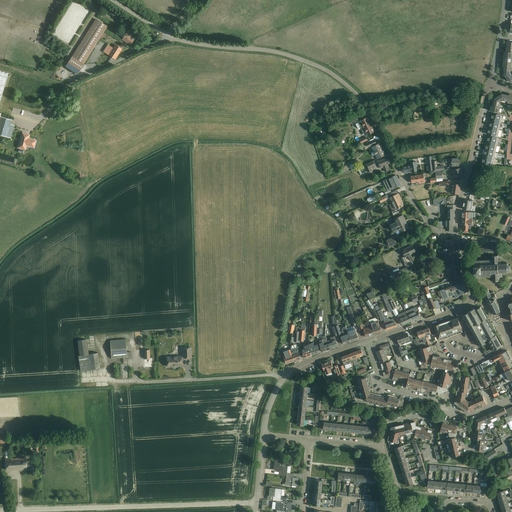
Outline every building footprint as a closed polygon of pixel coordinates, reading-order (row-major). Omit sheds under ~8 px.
[(66,66),(78,73),(83,65),(82,64),(107,26),(96,20),(72,58),(71,57),(66,66)] [(122,40),(130,45),(134,38),(126,33),(122,40)] [(113,48),(109,55),(115,59),(122,49),(115,45),(113,48)] [(0,117),(0,116),(1,113),(0,112),(0,101),(9,73),(0,70),(0,117)] [(494,99),(493,106),(499,107),(500,102),(501,101),(498,96),(494,99)] [(490,120),(501,123),(503,116),(492,113),(490,120)] [(12,120),(0,116),(0,117),(0,135),(11,138),(15,125),(11,124),(12,120)] [(359,122),(365,136),(375,131),(368,117),(359,122)] [(488,127),(499,130),(501,123),(490,120),(488,127)] [(487,134),(498,137),(499,130),(488,127),(487,134)] [(18,148),(23,149),(24,145),(29,147),(30,146),(34,148),(36,140),(26,137),(27,134),(22,133),(18,148)] [(486,143),(497,145),(499,138),(488,136),(486,143)] [(386,155),(381,143),(372,147),(373,151),(372,152),(371,153),(372,156),(374,156),(375,155),(377,159),(386,155)] [(484,150),(495,152),(497,145),(486,143),(484,150)] [(483,156),(494,159),(495,152),(484,150),(483,156)] [(492,165),(494,159),(483,156),(481,163),(492,166),(492,165)] [(378,161),(380,168),(383,167),(385,172),(388,171),(386,165),(391,163),(389,157),(378,161)] [(458,158),(453,158),(451,158),(451,159),(446,159),(446,163),(449,163),(449,166),(459,166),(458,158)] [(350,166),(352,169),(354,168),(359,166),(356,160),(352,163),(353,164),(351,165),(350,166)] [(374,161),(365,165),(369,172),(371,171),(370,168),(376,165),(374,161)] [(436,161),(432,161),(433,172),(444,170),(443,166),(437,166),(436,161)] [(402,167),(403,172),(411,171),(412,172),(418,171),(418,170),(421,170),(420,165),(417,166),(416,162),(410,163),(410,164),(410,165),(402,167)] [(461,168),(456,169),(454,169),(455,178),(462,177),(461,168)] [(419,182),(419,184),(425,183),(424,174),(411,176),(412,183),(419,182)] [(396,175),(392,177),(389,179),(391,182),(389,183),(392,189),(400,185),(396,175)] [(451,194),(459,195),(461,185),(453,184),(451,194)] [(390,205),(391,208),(392,211),(391,211),(393,215),(404,210),(403,206),(399,199),(400,198),(398,194),(391,198),(393,203),(390,205)] [(472,201),(469,200),(464,200),(462,209),(474,211),(474,209),(470,208),(470,206),(471,206),(472,201)] [(402,216),(398,218),(395,219),(396,223),(391,226),(395,235),(408,228),(402,216)] [(473,219),(462,218),(461,225),(463,225),(463,229),(463,232),(468,233),(468,229),(471,229),(471,225),(472,225),(473,219)] [(454,219),(448,219),(446,220),(446,222),(438,222),(438,228),(447,228),(447,230),(453,230),(453,219),(454,219)] [(386,240),(389,247),(397,244),(394,237),(386,240)] [(439,248),(446,246),(455,245),(454,239),(444,241),(445,243),(443,244),(443,242),(438,242),(439,248)] [(463,250),(468,252),(471,247),(476,246),(478,242),(472,240),(471,243),(469,242),(468,244),(467,243),(463,250)] [(402,251),(405,255),(405,257),(408,256),(410,260),(411,260),(411,261),(413,261),(410,255),(416,252),(412,246),(402,251)] [(477,248),(477,253),(477,254),(488,253),(488,252),(497,251),(497,246),(484,246),(484,248),(477,248)] [(483,260),(480,260),(479,260),(475,261),(475,260),(474,260),(474,261),(473,261),(475,261),(475,266),(475,267),(474,267),(474,268),(475,268),(475,273),(474,273),(474,274),(475,274),(474,274),(474,275),(475,275),(475,277),(474,277),(474,278),(475,278),(475,279),(476,278),(480,278),(481,278),(484,277),(484,278),(485,278),(485,277),(489,277),(489,278),(490,278),(490,277),(493,277),(493,281),(493,282),(494,281),(498,281),(499,282),(499,281),(499,277),(502,277),(503,277),(502,276),(502,273),(504,273),(504,272),(507,272),(507,273),(508,273),(507,272),(510,270),(511,271),(511,270),(511,266),(511,265),(510,265),(507,264),(507,263),(506,263),(506,264),(504,264),(504,263),(503,263),(503,264),(501,264),(501,263),(501,260),(499,260),(499,259),(498,260),(498,256),(498,255),(497,256),(493,256),(492,255),(492,256),(492,260),(489,260),(489,259),(488,259),(488,260),(484,260),(483,260)] [(460,268),(458,260),(449,262),(450,266),(447,267),(446,268),(446,269),(438,271),(439,274),(451,271),(451,270),(460,268)] [(394,274),(396,278),(412,272),(411,269),(408,270),(407,267),(403,269),(404,270),(394,274)] [(462,276),(460,268),(451,271),(439,274),(440,277),(453,273),(455,278),(462,276)] [(452,286),(456,284),(464,282),(462,276),(455,278),(450,280),(452,286)] [(464,282),(456,284),(452,286),(446,288),(446,289),(440,291),(442,297),(443,299),(454,295),(456,298),(469,290),(464,282)] [(432,297),(435,295),(430,285),(427,286),(432,297)] [(494,315),(499,313),(500,312),(495,301),(495,300),(495,298),(496,298),(495,294),(494,294),(493,292),(490,293),(487,289),(482,291),(483,292),(481,293),(483,297),(485,296),(494,315)] [(366,294),(370,299),(376,297),(374,291),(366,294)] [(387,296),(391,305),(393,309),(396,308),(393,300),(391,300),(389,295),(387,296)] [(377,319),(380,317),(375,308),(373,305),(370,299),(369,300),(366,302),(371,310),(376,318),(376,319),(377,319)] [(376,303),(373,305),(375,308),(380,317),(381,321),(382,321),(381,321),(384,320),(387,330),(397,327),(394,318),(394,319),(394,318),(390,320),(389,319),(388,319),(387,316),(384,317),(382,309),(381,310),(378,305),(376,303)] [(416,307),(406,311),(410,322),(421,317),(416,307)] [(484,342),(487,340),(494,337),(488,326),(489,324),(486,323),(485,320),(486,319),(480,307),(475,310),(475,308),(468,312),(468,313),(463,316),(480,347),(486,344),(484,342)] [(347,310),(353,326),(356,325),(351,309),(347,310)] [(410,322),(406,311),(398,315),(400,321),(401,321),(402,325),(410,322)] [(376,318),(369,320),(370,324),(371,327),(373,335),(382,332),(380,325),(379,325),(378,321),(377,321),(377,319),(376,319),(376,318)] [(462,332),(457,318),(434,326),(439,340),(462,332)] [(341,336),(344,344),(351,342),(347,328),(346,326),(345,326),(343,327),(341,329),(340,330),(338,325),(336,326),(334,326),(337,335),(341,334),(341,336)] [(331,340),(327,341),(330,349),(338,347),(334,336),(337,335),(334,326),(332,327),(331,327),(334,336),(330,338),(331,340)] [(347,328),(351,342),(359,339),(355,329),(354,327),(353,327),(352,327),(347,328)] [(373,335),(371,327),(363,329),(366,337),(373,335)] [(427,342),(423,330),(417,332),(420,340),(422,339),(424,343),(427,342)] [(403,343),(404,345),(411,343),(410,342),(413,341),(411,337),(409,338),(408,334),(397,337),(399,344),(403,343)] [(492,348),(486,351),(488,354),(493,351),(501,347),(495,336),(494,337),(487,340),(492,348)] [(97,353),(88,354),(86,339),(78,341),(80,356),(78,356),(81,371),(99,368),(100,368),(97,353)] [(131,357),(131,352),(126,352),(125,339),(110,341),(111,359),(131,357)] [(330,349),(327,341),(326,339),(322,340),(323,343),(320,344),(322,352),(330,349)] [(309,345),(308,345),(312,355),(320,353),(317,344),(314,345),(313,343),(308,344),(309,345)] [(388,344),(381,346),(379,347),(381,350),(376,352),(380,363),(387,360),(383,349),(389,347),(388,344)] [(312,355),(308,345),(304,346),(305,349),(302,350),(304,358),(312,355)] [(298,347),(290,349),(294,361),(302,359),(298,347)] [(383,372),(383,373),(384,377),(399,381),(400,377),(402,377),(401,381),(407,383),(406,387),(412,388),(412,390),(415,390),(415,389),(427,392),(428,388),(430,389),(429,393),(438,395),(448,391),(450,382),(446,381),(447,379),(451,380),(456,361),(442,358),(443,357),(440,356),(439,357),(432,355),(428,356),(427,354),(431,353),(429,347),(420,349),(424,363),(445,368),(445,371),(443,371),(439,385),(409,377),(410,374),(392,369),(390,362),(381,364),(382,370),(386,369),(387,371),(383,372)] [(401,347),(397,348),(400,356),(404,355),(407,354),(406,350),(402,352),(401,347)] [(183,348),(183,358),(191,358),(190,348),(183,348)] [(294,361),(290,349),(283,352),(284,355),(283,355),(286,364),(294,361)] [(144,350),(144,362),(144,367),(152,367),(152,356),(150,356),(150,350),(144,350)] [(361,350),(350,354),(355,366),(358,364),(356,359),(359,357),(359,356),(363,355),(361,350)] [(496,364),(500,361),(510,357),(507,351),(497,355),(487,360),(481,363),(483,367),(494,361),(496,364)] [(350,354),(341,357),(344,366),(345,365),(346,369),(352,367),(355,366),(350,354)] [(167,360),(167,367),(174,366),(177,365),(177,366),(181,366),(181,356),(169,357),(169,360),(167,360)] [(500,361),(505,371),(511,367),(511,360),(510,357),(500,361)] [(322,364),(324,371),(325,371),(326,375),(332,373),(330,369),(333,368),(335,374),(340,373),(337,365),(333,367),(331,361),(322,364)] [(503,377),(504,379),(511,374),(511,367),(505,371),(499,375),(501,378),(503,377)] [(455,404),(458,406),(467,413),(486,405),(483,396),(469,402),(465,399),(466,392),(467,392),(469,377),(460,376),(459,382),(463,383),(463,385),(459,385),(458,391),(456,390),(456,397),(460,398),(459,400),(455,399),(455,404)] [(498,391),(496,388),(492,390),(495,398),(500,396),(498,391)] [(370,394),(370,393),(362,396),(364,401),(382,405),(387,406),(387,404),(399,407),(405,406),(403,398),(400,398),(399,399),(397,398),(397,397),(395,396),(394,398),(389,396),(388,399),(386,398),(386,397),(383,396),(383,397),(373,395),(372,397),(370,397),(370,394)] [(504,408),(496,411),(499,416),(502,415),(506,413),(505,410),(504,408)] [(496,411),(489,414),(491,419),(496,417),(498,421),(500,419),(499,416),(496,411)] [(489,414),(484,417),(486,421),(487,424),(492,422),(491,419),(489,414)] [(387,440),(392,441),(396,442),(397,439),(398,440),(399,437),(399,435),(401,435),(402,436),(413,433),(413,432),(415,431),(414,435),(418,436),(418,437),(426,440),(426,438),(430,439),(432,430),(426,428),(425,432),(423,432),(424,428),(416,425),(415,422),(408,423),(409,427),(407,428),(406,424),(391,427),(390,431),(394,433),(393,435),(389,434),(387,440)] [(448,424),(447,424),(445,433),(446,430),(449,431),(452,432),(454,426),(447,424),(448,424)] [(447,439),(456,437),(457,433),(456,433),(452,432),(449,431),(449,434),(450,439),(447,439)] [(395,448),(397,454),(404,452),(402,446),(395,448)] [(486,455),(489,460),(498,455),(495,449),(486,455)] [(10,458),(10,451),(5,451),(6,470),(34,469),(33,460),(26,461),(26,458),(10,458)] [(397,454),(399,461),(406,458),(404,452),(397,454)] [(399,461),(401,467),(408,465),(406,458),(399,461)] [(280,476),(286,476),(286,473),(287,473),(288,461),(287,461),(287,462),(275,460),(275,461),(274,470),(280,470),(280,476)] [(401,467),(403,473),(410,471),(408,465),(401,467)] [(403,473),(405,479),(411,477),(410,471),(403,473)] [(286,476),(285,485),(297,486),(298,478),(292,478),(293,474),(287,473),(286,473),(286,476)] [(411,477),(405,479),(407,485),(413,483),(411,477)] [(273,500),(276,501),(280,501),(280,499),(281,495),(284,496),(284,490),(270,488),(269,496),(274,496),(273,500)] [(497,493),(499,499),(506,497),(504,491),(497,493)] [(499,499),(501,505),(508,503),(506,497),(499,499)] [(280,501),(276,501),(274,510),(279,510),(291,511),(292,504),(286,503),(287,499),(280,499),(280,501)] [(501,505),(503,511),(510,509),(508,503),(501,505)]
